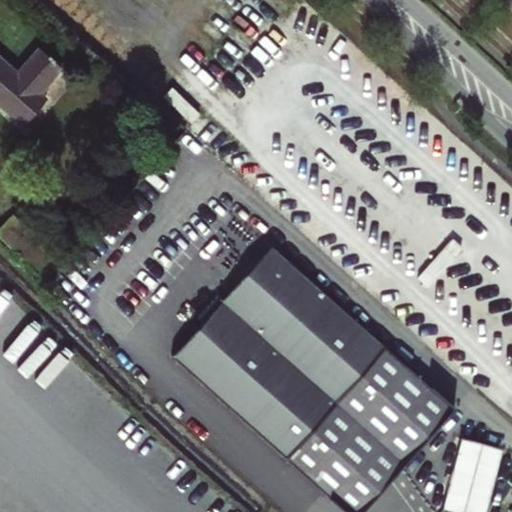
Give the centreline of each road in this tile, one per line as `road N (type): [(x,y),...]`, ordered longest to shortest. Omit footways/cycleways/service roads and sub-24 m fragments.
road 1 (primary): [(374,0),(511,141)]
road 2 (primary): [(511,97),(404,0)]
